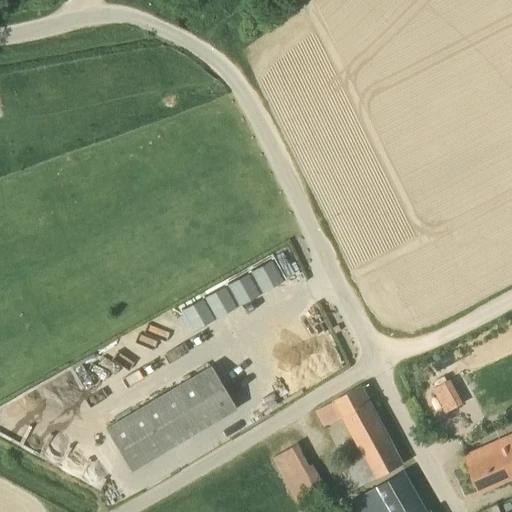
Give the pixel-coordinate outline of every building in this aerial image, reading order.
[(189,328),(223,306),(209,285),(175,307),(189,328)] [(211,366),(106,429),(131,471),(236,409),(211,366)] [(326,426),(345,416),(362,447),(356,450),(358,454),(335,466),(349,493),(378,477),(378,478),(403,464),(361,386),(336,399),(336,400),(317,410),(326,426)] [(446,399),(439,386),(426,393),(433,406),(446,399)] [(297,443),(274,457),(302,506),(327,490),(320,478),(318,480),(297,443)] [(511,444),(469,464),(481,491),(511,477),(511,444)] [(431,511),(428,511),(426,511),(404,474),(354,502),(359,511),(431,511)]
